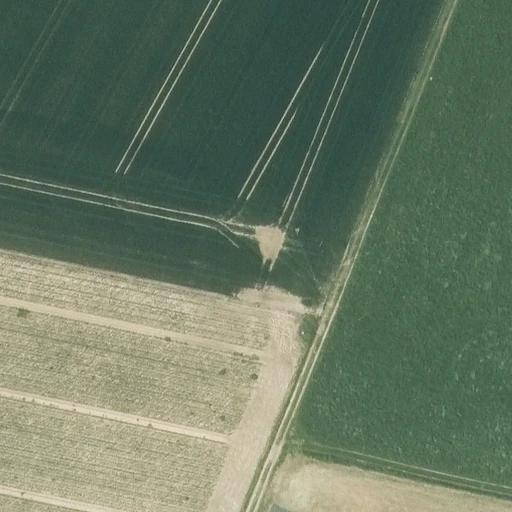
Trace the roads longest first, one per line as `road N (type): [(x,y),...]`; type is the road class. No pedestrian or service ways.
road 1 (track): [(455,0),(251,511)]
road 2 (track): [(280,439),(511,490)]
